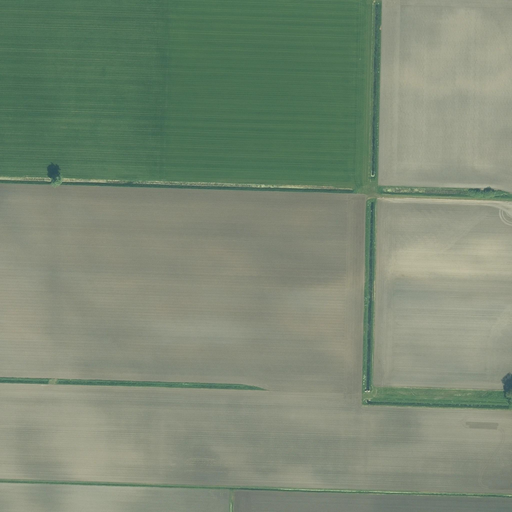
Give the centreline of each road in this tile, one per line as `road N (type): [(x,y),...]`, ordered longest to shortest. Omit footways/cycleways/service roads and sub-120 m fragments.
road 1 (track): [(381,0),(379,168),(370,192),(511,200)]
road 2 (track): [(336,395),(511,400)]
